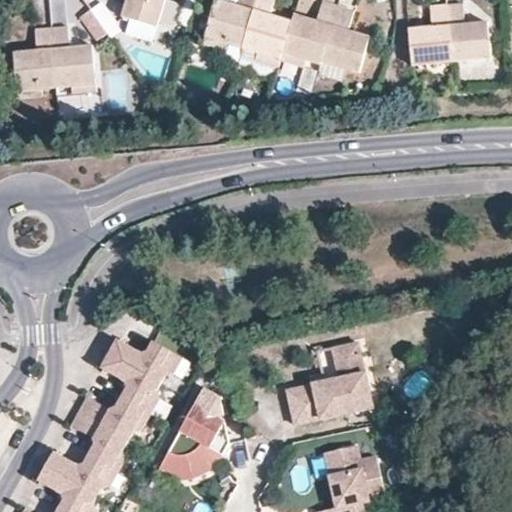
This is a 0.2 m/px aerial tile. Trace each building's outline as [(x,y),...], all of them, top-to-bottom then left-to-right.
[(48,0),(48,19),(67,20),(67,0),(48,0)] [(126,0),(126,1),(133,7),(130,19),(156,27),(163,0),(126,0)] [(238,0),(237,6),(234,15),(229,14),(228,4),(215,0),(203,44),(225,50),(228,43),(243,47),(256,0),(238,0)] [(278,19),(271,26),(266,25),(268,16),(272,0),(256,0),(243,47),(256,51),(255,59),(278,66),(279,60),(290,23),(278,19)] [(121,17),(130,19),(133,7),(126,1),(121,17)] [(313,22),(311,32),(306,30),(304,20),(292,17),(290,23),(279,60),(303,66),(305,60),(320,64),(321,61),(337,7),(320,2),(313,22)] [(79,14),(88,43),(117,34),(108,4),(79,14)] [(237,6),(228,4),(229,14),(234,15),(237,6)] [(462,4),(446,5),(452,61),(490,58),(488,32),(475,33),(471,25),(464,25),(462,4)] [(412,65),(452,61),(446,5),(428,7),(430,27),(426,28),(422,38),(410,38),(412,65)] [(366,47),(353,44),(353,34),(347,32),(352,12),(337,7),(321,61),(359,72),(366,47)] [(266,25),(271,26),(278,19),(268,16),(266,25)] [(306,30),(311,32),(313,22),(304,20),(306,30)] [(471,25),(475,33),(488,32),(487,23),(471,25)] [(82,47),(74,57),(70,57),(69,48),(66,27),(50,29),(55,88),(71,87),(72,94),(96,92),(93,47),(82,47)] [(422,38),(426,28),(410,30),(410,38),(422,38)] [(35,51),(35,61),(30,61),(25,52),(13,54),(16,99),(43,96),(42,88),(55,88),(50,29),(33,30),(35,51)] [(353,34),(353,44),(366,47),(368,39),(353,34)] [(82,47),(69,48),(70,57),(74,57),(82,47)] [(30,61),(35,61),(35,51),(25,52),(30,61)] [(177,370),(186,355),(157,338),(151,349),(145,351),(122,337),(106,367),(129,379),(131,385),(120,405),(113,407),(91,394),(74,423),(97,435),(99,442),(87,462),(81,463),(59,450),(43,479),(66,492),(67,498),(59,511),(37,511),(27,506),(24,511),(97,511),(99,509),(97,500),(105,486),(114,484),(131,453),(128,444),(137,429),(146,427),(163,396),(160,387),(168,373),(177,370)] [(359,343),(333,348),(340,379),(288,391),(295,426),(374,408),(359,343)] [(181,432),(169,454),(185,457),(193,479),(196,478),(203,476),(209,472),(215,466),(219,462),(223,456),(230,444),(226,422),(221,397),(205,389),(196,406),(181,432)] [(364,511),(362,504),(386,498),(376,457),(360,461),(357,447),(325,454),(337,508),(319,511),(364,511)] [(169,454),(157,475),(166,479),(174,480),(187,481),(193,479),(185,457),(169,454)]
